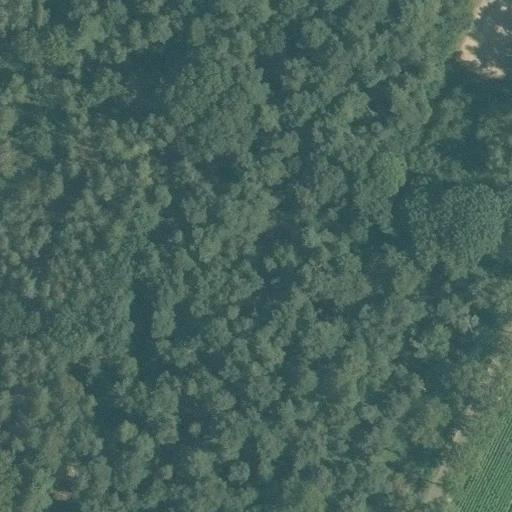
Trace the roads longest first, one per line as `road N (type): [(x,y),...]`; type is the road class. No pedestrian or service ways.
road 1 (track): [(216,117),(404,195),(511,261)]
road 2 (unclassified): [(427,511),(511,334)]
